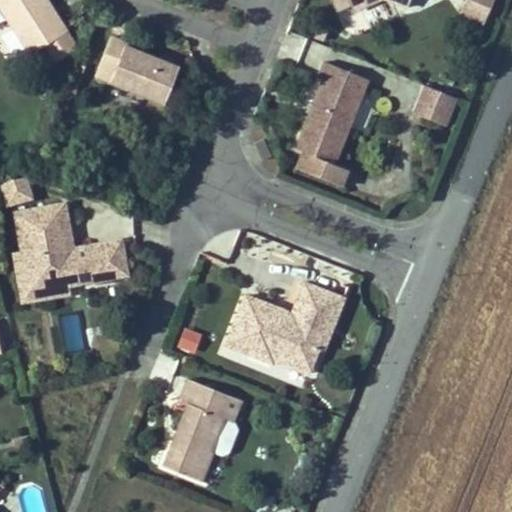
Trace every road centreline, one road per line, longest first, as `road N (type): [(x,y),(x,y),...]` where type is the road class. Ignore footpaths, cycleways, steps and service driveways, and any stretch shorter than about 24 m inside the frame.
road 1 (tertiary): [(424,284),(336,511)]
road 2 (residential): [(238,193),(262,217),(424,284)]
road 3 (residential): [(436,255),(276,194),(238,193)]
road 4 (residential): [(204,177),(140,369)]
road 5 (tertiary): [(511,72),(436,255)]
road 6 (residential): [(256,48),(204,177)]
road 7 (residential): [(136,0),(256,48)]
